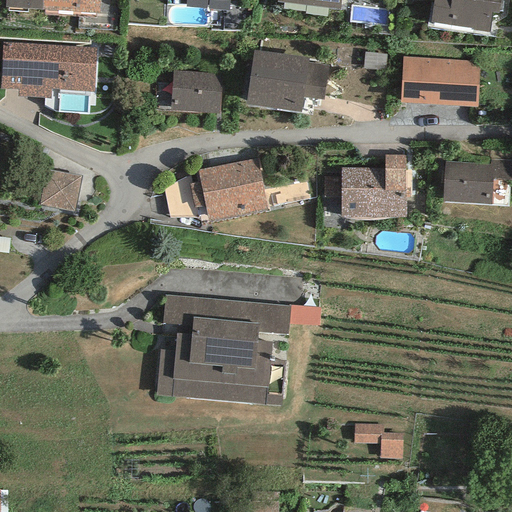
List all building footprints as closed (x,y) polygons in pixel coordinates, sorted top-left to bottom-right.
[(5,0),(5,8),(100,13),(100,0),(5,0)] [(275,0),(276,2),(339,10),(340,0),(275,0)] [(500,12),(501,0),(432,0),(429,23),(489,32),(492,11),(500,12)] [(96,48),(2,42),(0,80),(0,88),(17,90),(17,98),(51,100),(51,90),(93,92),(96,48)] [(308,58),(253,50),(245,106),(300,114),(303,97),(323,100),(328,66),(308,63),(308,58)] [(386,54),(364,52),(362,69),(385,71),(386,54)] [(479,61),(402,57),(399,102),(476,106),(479,61)] [(222,73),(172,70),(170,111),(220,114),(222,73)] [(404,155),(384,155),(384,168),(385,192),(405,191),(404,155)] [(256,159),(197,171),(199,182),(189,184),(195,210),(205,207),(208,223),(267,211),(256,159)] [(511,162),(490,161),(490,165),(444,163),(442,201),(491,204),(492,178),(511,178),(511,162)] [(384,168),(340,168),(340,218),(406,218),(405,191),(385,192),(384,168)] [(81,177),(46,170),(38,205),(73,212),(81,177)] [(10,238),(0,237),(0,252),(8,253),(10,238)] [(289,306),(165,296),(154,396),(281,405),(285,360),(270,360),(272,343),(257,342),(258,333),(287,335),(289,306)] [(383,425),(354,424),(353,443),(380,444),(379,459),(402,460),(403,434),(383,433),(383,425)] [(278,511),(278,492),(247,492),(246,511),(278,511)]
